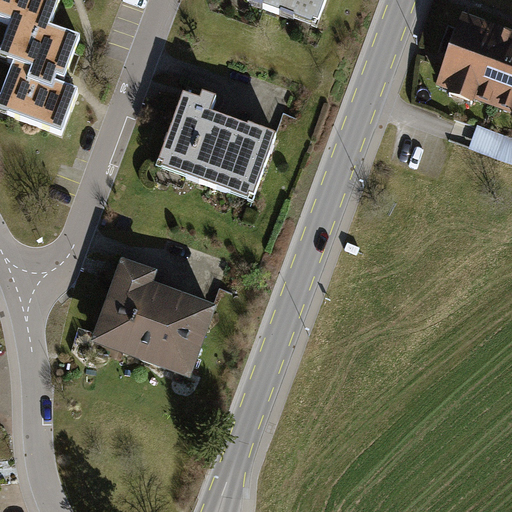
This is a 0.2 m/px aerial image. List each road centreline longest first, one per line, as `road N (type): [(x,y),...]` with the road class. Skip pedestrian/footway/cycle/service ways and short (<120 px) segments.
road 1 (secondary): [(405,0),(219,511)]
road 2 (residential): [(164,0),(75,239),(60,263),(21,294)]
road 3 (residential): [(21,294),(41,468),(57,511)]
